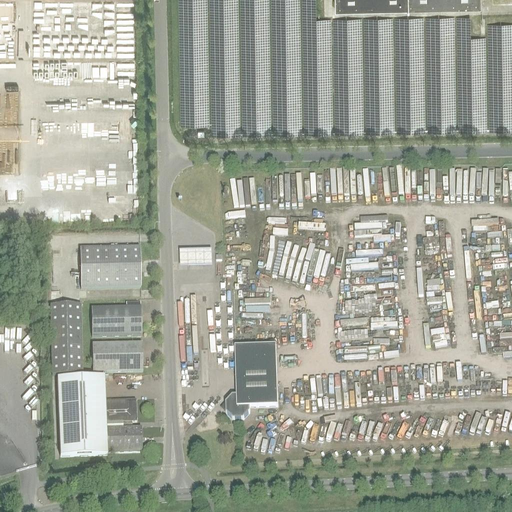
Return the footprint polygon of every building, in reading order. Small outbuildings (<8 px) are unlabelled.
[(140,249),(80,250),(81,290),(141,289),(140,249)] [(211,255),(181,256),(181,272),(212,271),(211,255)] [(52,376),(82,376),(81,306),(50,306),(52,376)] [(92,338),(142,337),(141,309),(91,310),(92,338)] [(142,373),(142,345),(92,346),(92,374),(142,373)] [(276,347),(235,349),(237,397),(232,397),(225,404),(226,414),(233,421),(243,421),(250,414),(250,409),(278,408),(276,347)] [(136,423),(136,401),(105,402),(104,378),(57,380),(60,458),(107,457),(107,454),(142,453),(141,428),(132,429),(132,423),(136,423)]
